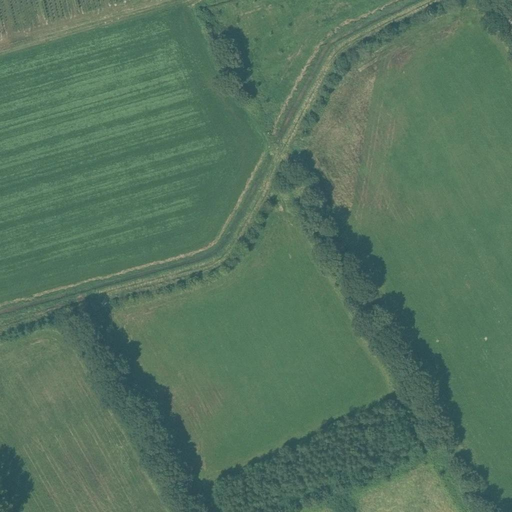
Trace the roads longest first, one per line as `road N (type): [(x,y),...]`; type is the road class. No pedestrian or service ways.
road 1 (track): [(0,329),(215,264),(233,251),(345,51),(445,0)]
road 2 (track): [(185,0),(31,41)]
